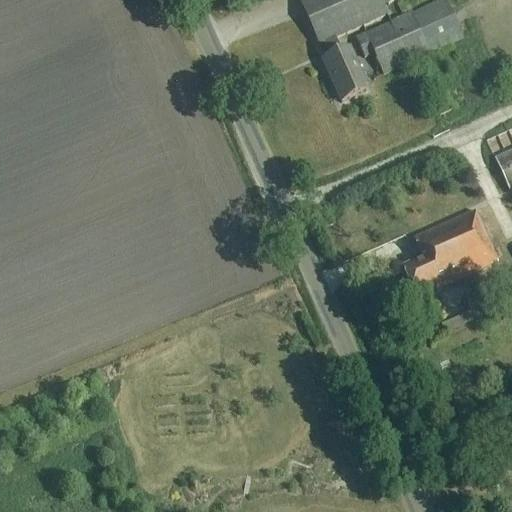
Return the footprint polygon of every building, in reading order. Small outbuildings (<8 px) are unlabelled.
[(395,0),(394,0),(301,0),(299,1),(319,47),(323,45),(329,59),(322,62),(341,104),(368,92),(350,51),(342,55),(335,40),(386,17),(382,8),(395,2),(395,0)] [(462,40),(445,0),(403,19),(390,25),(355,40),(364,59),(373,55),(383,77),(410,65),(429,56),(428,55),(462,40)] [(511,154),(495,162),(508,191),(511,189),(511,154)] [(421,260),(401,269),(415,298),(435,289),(437,292),(497,265),(474,214),(413,242),(421,260)] [(473,296),(464,300),(470,314),(474,323),(484,318),(473,296)] [(485,300),(489,309),(498,306),(494,296),(485,300)]
